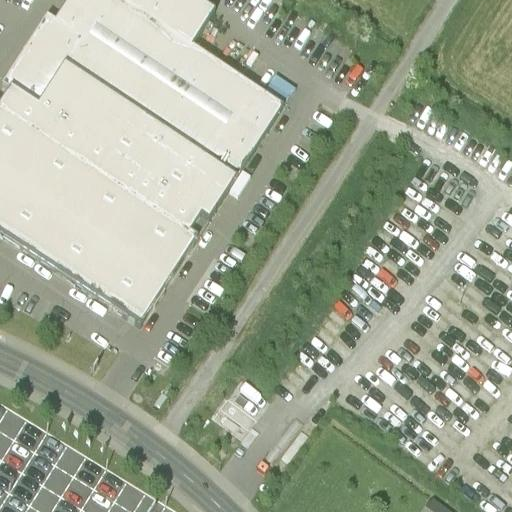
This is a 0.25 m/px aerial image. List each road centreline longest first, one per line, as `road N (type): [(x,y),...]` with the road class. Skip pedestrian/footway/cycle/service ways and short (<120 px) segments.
road 1 (track): [(154,451),(448,0)]
road 2 (tertiary): [(0,359),(154,451),(221,511)]
